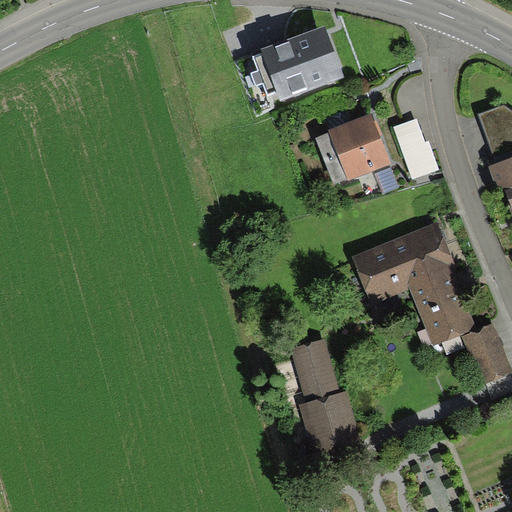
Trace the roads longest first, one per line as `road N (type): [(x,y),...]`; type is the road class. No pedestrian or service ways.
road 1 (residential): [(456,19),(442,61),(442,100),(453,153),(511,296)]
road 2 (secondary): [(0,49),(117,0)]
